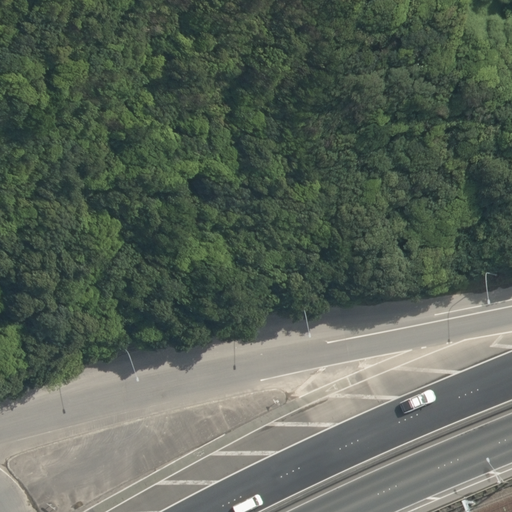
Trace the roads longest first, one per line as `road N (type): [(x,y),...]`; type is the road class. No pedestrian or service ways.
road 1 (trunk): [(0,438),(294,357),(511,311)]
road 2 (trunk): [(216,511),(511,376)]
road 3 (trunk): [(511,440),(347,511)]
